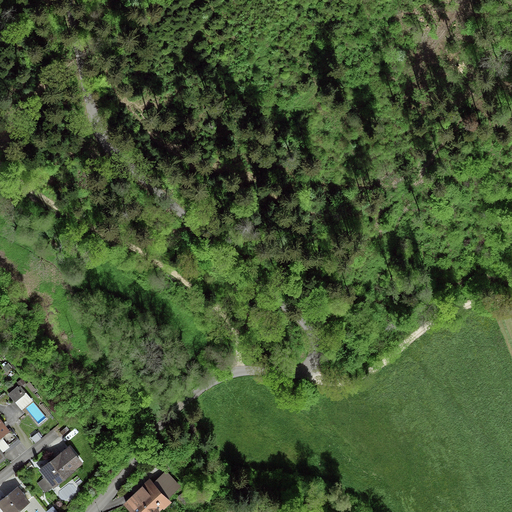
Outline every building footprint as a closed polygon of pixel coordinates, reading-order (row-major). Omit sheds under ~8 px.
[(22,394),(17,387),(8,395),(13,401),(22,394)] [(4,448),(6,450),(18,440),(9,428),(6,430),(0,435),(0,459),(4,456),(0,452),(4,448)] [(50,484),(78,462),(68,449),(42,470),(47,475),(45,477),(50,484)] [(149,479),(125,503),(133,511),(151,511),(170,495),(169,494),(177,486),(164,472),(153,483),(149,479)] [(188,477),(183,472),(177,477),(182,482),(188,477)] [(5,511),(13,511),(27,501),(15,488),(5,496),(3,494),(0,495),(0,509),(2,508),(5,511)]
